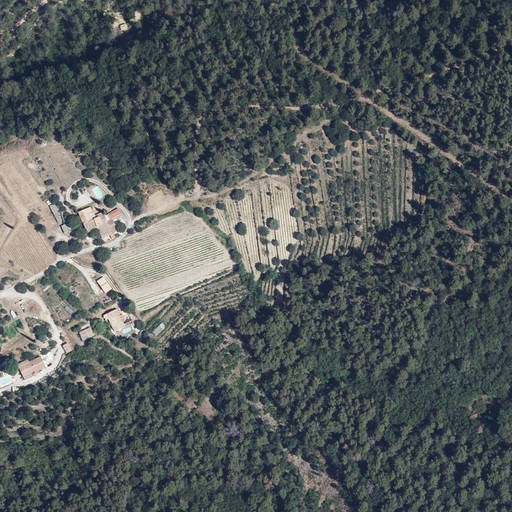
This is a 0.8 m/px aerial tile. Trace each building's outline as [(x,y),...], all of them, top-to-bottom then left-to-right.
[(119,25),(121,31),(127,29),(125,23),(119,25)] [(62,215),(56,198),(49,200),(56,217),(62,215)] [(93,210),(89,204),(84,206),(86,211),(78,214),(80,220),(92,216),(95,215),(93,210)] [(86,211),(84,206),(77,208),(78,214),(86,211)] [(119,214),(117,208),(107,212),(110,218),(119,214)] [(99,209),(95,210),(97,214),(100,220),(105,218),(102,212),(101,213),(99,209)] [(83,230),(95,225),(98,231),(109,227),(106,221),(106,219),(105,218),(100,220),(94,222),(92,216),(80,220),(83,230)] [(109,227),(98,231),(99,235),(99,236),(106,233),(108,237),(112,236),(110,231),(116,229),(112,219),(106,221),(109,227)] [(105,278),(98,281),(105,293),(111,289),(105,278)] [(103,314),(107,321),(110,327),(119,323),(123,320),(119,314),(117,316),(113,309),(103,314)] [(162,322),(152,332),(156,336),(166,326),(162,322)] [(119,323),(110,327),(113,332),(122,328),(119,323)] [(81,344),(88,341),(87,339),(91,337),(90,334),(91,334),(89,329),(85,330),(79,333),(77,334),(81,344)] [(66,353),(72,350),(68,342),(62,345),(66,353)] [(54,357),(55,356),(52,350),(29,361),(28,359),(18,363),(21,371),(54,357)] [(55,359),(54,357),(21,371),(25,378),(34,374),(34,371),(47,365),(46,363),(55,359)]
